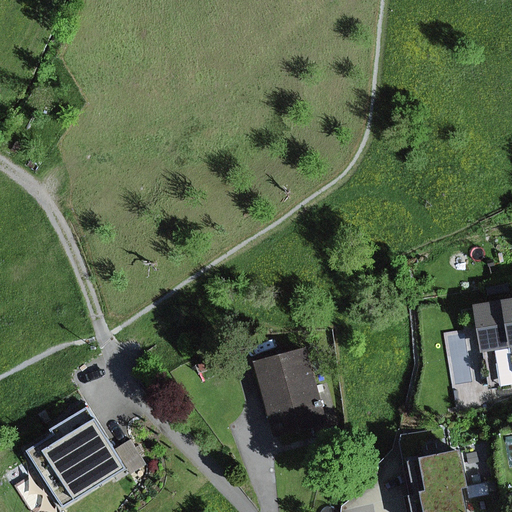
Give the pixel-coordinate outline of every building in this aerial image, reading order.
[(511,345),(511,295),(484,300),(493,349),(511,345)] [(483,327),(451,328),(453,369),(485,367),(483,327)] [(306,351),(257,364),(276,434),(325,421),(306,351)] [(136,468),(95,406),(30,449),(71,511),(136,468)] [(471,450),(422,459),(428,492),(472,484),(478,483),(471,450)] [(477,511),(472,484),(428,492),(421,494),(424,511),(477,511)]
